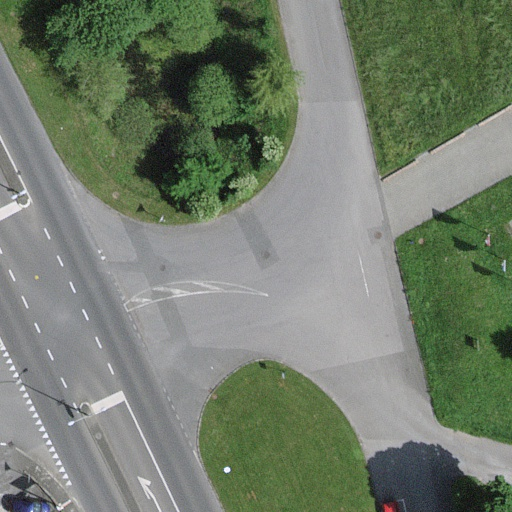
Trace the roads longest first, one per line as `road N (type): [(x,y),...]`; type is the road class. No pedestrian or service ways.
road 1 (unclassified): [(337,228),(56,327)]
road 2 (residential): [(412,456),(337,228)]
road 3 (unclassified): [(308,0),(337,228)]
road 4 (primary): [(78,373),(143,511)]
